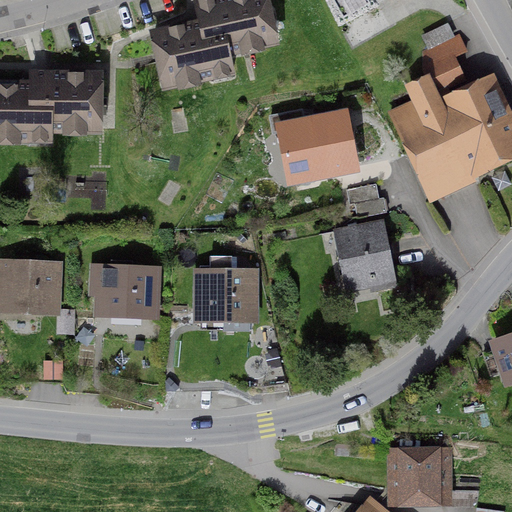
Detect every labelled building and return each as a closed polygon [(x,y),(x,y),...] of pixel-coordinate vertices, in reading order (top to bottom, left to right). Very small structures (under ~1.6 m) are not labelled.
[(215,0),(204,0),(196,2),(202,26),(183,30),(183,27),(170,30),(171,33),(153,37),(164,86),(212,75),(213,80),(232,76),(227,52),(275,41),(266,0),(227,0),(216,3),(215,0)] [(440,107),(450,103),(443,89),(464,79),(454,57),(466,51),(459,36),(422,52),(423,69),(428,80),(440,107)] [(31,88),(7,87),(6,137),(30,138),(30,143),(49,143),(50,128),(99,129),(100,79),(82,78),(82,75),(69,75),(69,78),(50,78),(50,73),(31,73),(31,88)] [(390,114),(425,190),(511,150),(511,118),(507,120),(501,106),(507,103),(498,83),(491,86),(491,84),(450,103),(440,107),(428,80),(409,90),(415,102),(390,114)] [(293,179),(341,169),(338,156),(349,154),(342,118),(305,125),(302,111),(270,117),(274,133),(284,131),(293,179)] [(354,204),(357,218),(387,213),(384,198),(379,199),(376,184),(347,190),(350,205),(354,204)] [(396,286),(383,222),(334,232),(344,282),(369,277),(372,291),(396,286)] [(201,267),(201,316),(251,316),(251,274),(231,274),(231,257),(211,257),(211,267),(201,267)] [(101,311),(152,313),(154,271),(132,270),(132,262),(111,261),(111,269),(93,268),(92,292),(102,292),(101,311)] [(12,291),(11,306),(53,309),(55,267),(5,264),(3,290),(12,291)] [(60,311),(59,332),(72,332),(72,312),(60,311)] [(511,338),(494,344),(496,350),(483,354),(491,377),(504,373),(507,382),(511,380),(511,338)] [(398,454),(398,498),(442,497),(442,453),(398,454)]
